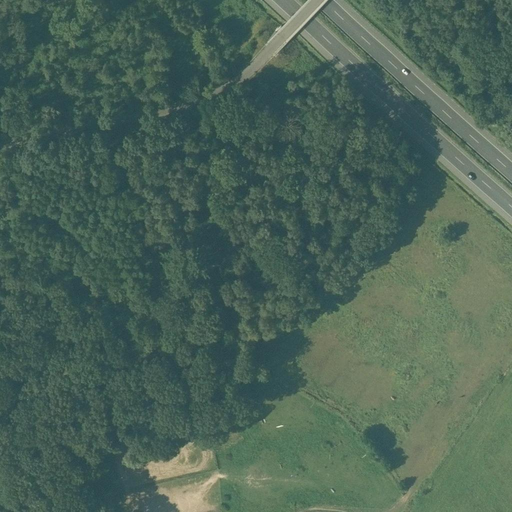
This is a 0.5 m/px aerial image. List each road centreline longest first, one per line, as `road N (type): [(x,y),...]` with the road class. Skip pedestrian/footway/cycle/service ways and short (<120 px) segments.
road 1 (unclassified): [(0,147),(202,97),(234,80),(315,0)]
road 2 (motorway): [(286,0),(511,205)]
road 3 (motorway): [(511,172),(321,0)]
